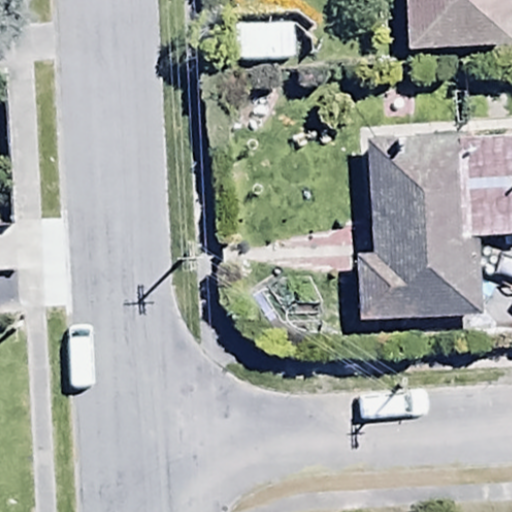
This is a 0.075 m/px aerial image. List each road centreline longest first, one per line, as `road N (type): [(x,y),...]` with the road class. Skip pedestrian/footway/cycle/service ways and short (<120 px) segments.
road 1 (residential): [(111,0),(137,442)]
road 2 (residential): [(511,425),(137,442)]
